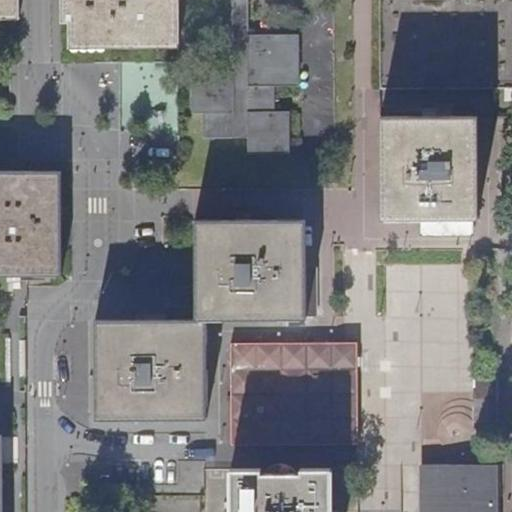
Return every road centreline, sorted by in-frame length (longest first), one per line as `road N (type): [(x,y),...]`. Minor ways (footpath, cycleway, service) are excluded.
road 1 (residential): [(46,511),(49,320),(102,266),(101,186),(50,125),(40,0)]
road 2 (residential): [(357,245),(357,0)]
